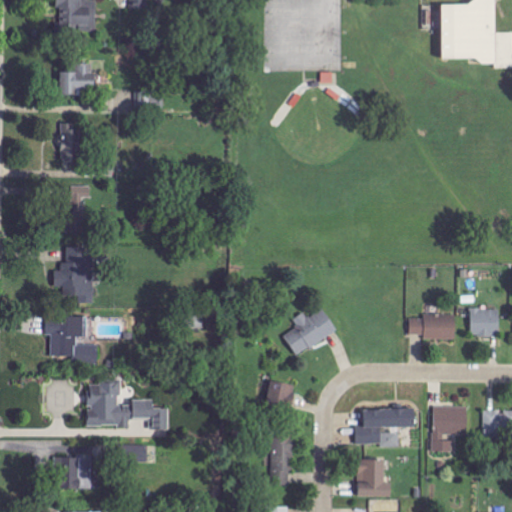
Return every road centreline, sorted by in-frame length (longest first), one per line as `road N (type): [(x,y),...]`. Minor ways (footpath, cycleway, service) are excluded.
road 1 (residential): [(322,511),(327,403),(350,378),(374,373)]
road 2 (residential): [(374,373),(511,374)]
